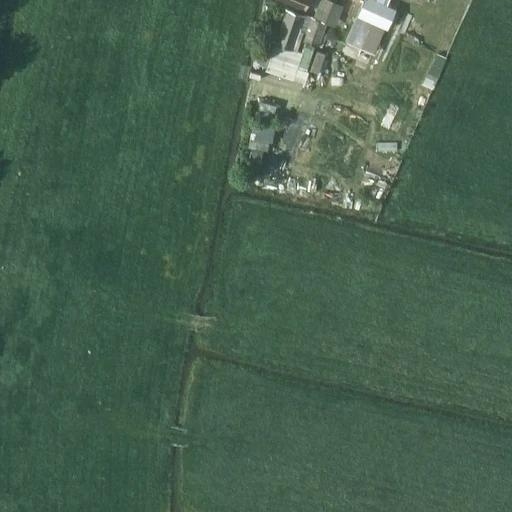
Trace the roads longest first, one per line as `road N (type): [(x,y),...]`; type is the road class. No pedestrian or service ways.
road 1 (track): [(49,511),(47,378),(60,287),(250,332)]
road 2 (track): [(60,287),(100,0)]
road 3 (track): [(47,378),(220,451)]
